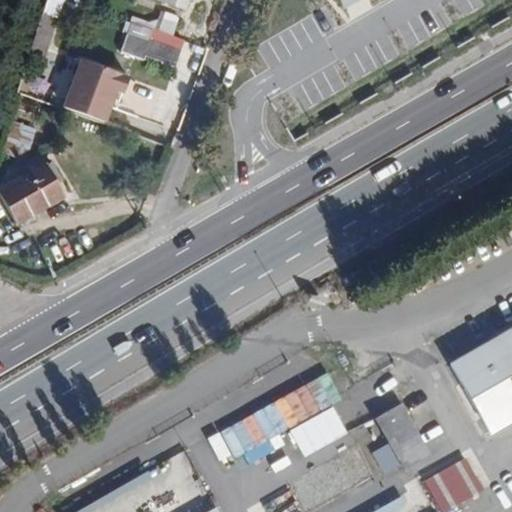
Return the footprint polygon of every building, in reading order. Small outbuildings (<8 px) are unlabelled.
[(49,0),(45,16),(60,20),(65,0),(49,0)] [(188,0),(159,0),(185,9),(188,0)] [(445,0),(400,18),(411,48),(456,30),(445,0)] [(150,43),(129,36),(124,51),(144,58),(136,81),(132,80),(123,103),(158,116),(176,66),(174,66),(180,50),(151,40),(150,43)] [(82,56),(64,104),(105,119),(116,88),(125,91),(131,75),(82,56)] [(64,196),(45,163),(0,188),(0,197),(15,224),(64,196)] [(511,343),(449,380),(485,442),(511,426),(511,343)] [(423,469),(396,421),(368,437),(396,485),(423,469)] [(468,511),(481,505),(462,475),(413,503),(418,511),(468,511)]
